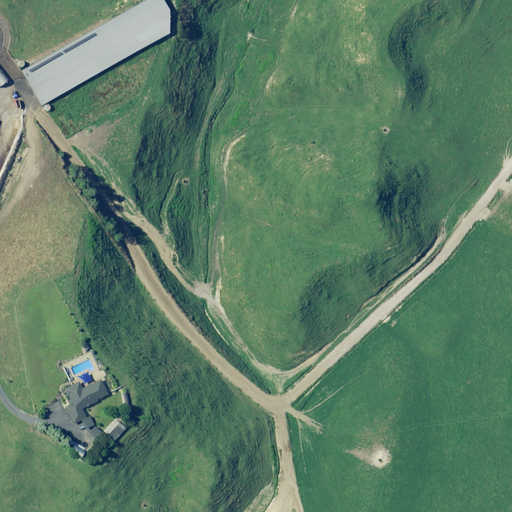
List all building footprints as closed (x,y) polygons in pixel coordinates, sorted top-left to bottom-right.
[(165,9),(160,0),(143,0),(20,71),(40,105),(166,33),(165,9)] [(18,67),(19,67),(20,67),(21,67),(22,67),(22,66),(23,66),(23,65),(23,64),(24,64),(24,63),(24,62),(23,62),(23,61),(22,60),(21,60),(21,59),(20,59),(19,59),(18,60),(17,60),(16,61),(16,62),(16,63),(16,64),(16,65),(17,66),(18,67)] [(0,85),(8,78),(0,68),(0,85)] [(109,395),(101,379),(83,388),(80,381),(63,389),(71,405),(65,407),(74,425),(82,420),(87,429),(96,424),(91,415),(88,416),(84,409),(99,402),(98,400),(109,395)] [(124,428),(118,422),(104,437),(110,443),(124,428)] [(101,434),(94,427),(88,434),(95,440),(101,434)]
